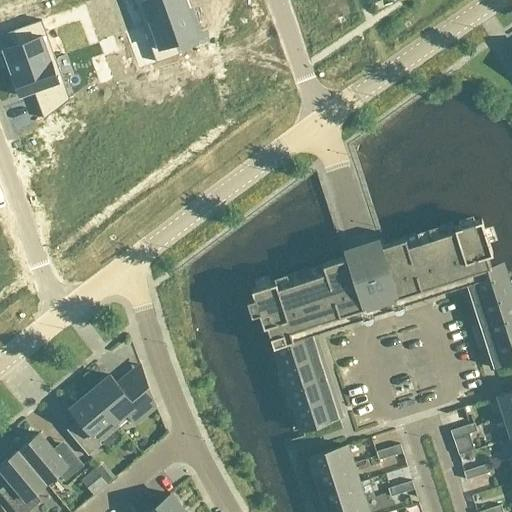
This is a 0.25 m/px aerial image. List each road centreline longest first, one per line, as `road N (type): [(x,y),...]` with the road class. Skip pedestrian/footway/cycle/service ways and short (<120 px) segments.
road 1 (residential): [(125,268),(189,439),(229,511)]
road 2 (tertiary): [(125,268),(317,124)]
road 3 (tertiary): [(317,124),(498,0)]
road 4 (residential): [(317,124),(387,327)]
road 5 (residential): [(0,157),(63,315)]
road 6 (residential): [(387,327),(429,314),(454,394),(425,403)]
road 7 (residential): [(404,410),(384,416),(359,336),(387,327)]
road 8 (residential): [(273,0),(317,124)]
